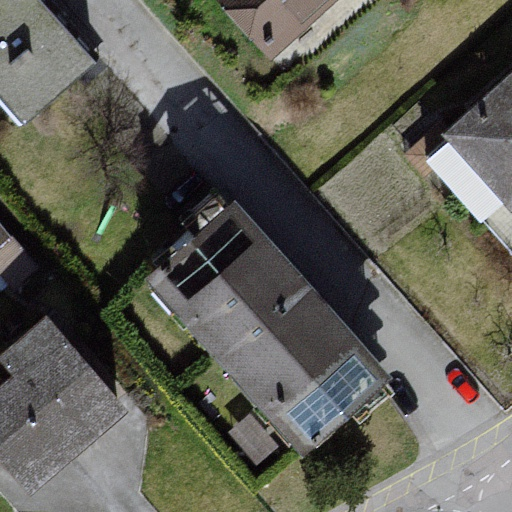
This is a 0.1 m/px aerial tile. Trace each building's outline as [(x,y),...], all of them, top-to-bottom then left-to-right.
[(49,0),(0,0),(0,80),(42,123),(105,63),(49,0)] [(239,0),(282,58),(347,0),(239,0)] [(511,83),(456,132),(511,199),(511,83)] [(253,196),(163,275),(326,447),(401,374),(253,196)] [(19,376),(0,389),(0,429),(48,480),(142,409),(63,311),(2,348),(19,376)]
